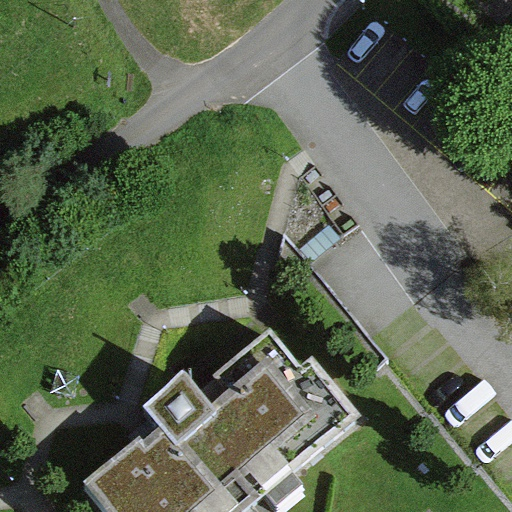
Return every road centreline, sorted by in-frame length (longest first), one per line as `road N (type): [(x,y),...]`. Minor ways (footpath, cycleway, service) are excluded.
road 1 (residential): [(511,356),(266,48)]
road 2 (unclassified): [(266,48),(0,230)]
